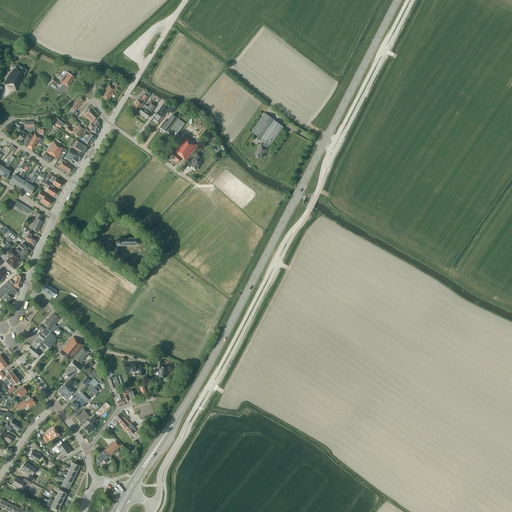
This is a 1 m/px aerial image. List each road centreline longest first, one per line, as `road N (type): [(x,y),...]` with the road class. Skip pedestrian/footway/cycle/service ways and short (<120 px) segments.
road 1 (unclassified): [(155,507),(161,468),(307,209),(328,150),(407,0)]
road 2 (primary): [(186,403),(397,0)]
road 3 (residential): [(147,362),(92,347),(25,284)]
road 4 (tertiary): [(108,123),(186,0)]
